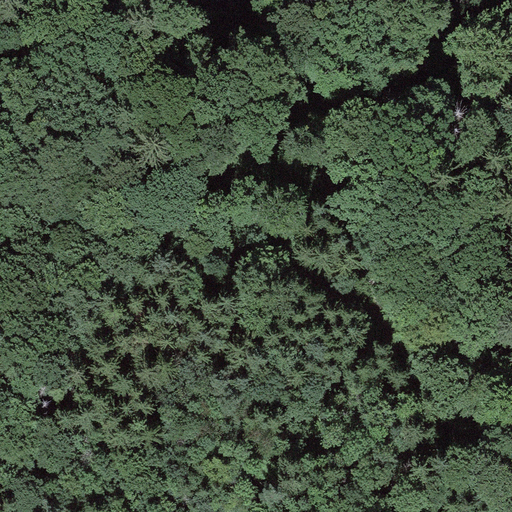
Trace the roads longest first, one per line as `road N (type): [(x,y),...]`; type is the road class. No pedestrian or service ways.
road 1 (track): [(254,0),(399,329),(498,511)]
road 2 (track): [(0,233),(218,252),(329,284),(399,329)]
